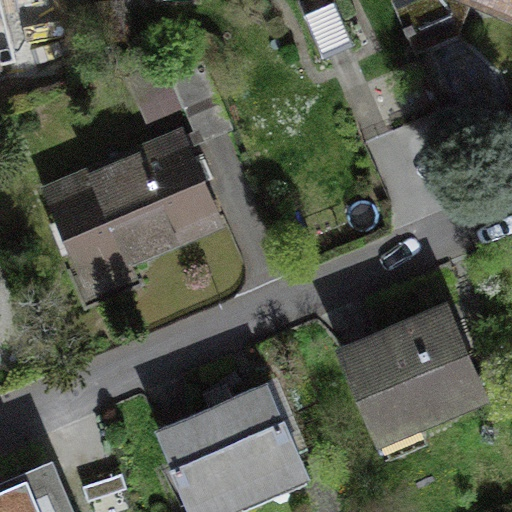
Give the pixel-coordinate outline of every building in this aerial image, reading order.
[(355,42),(335,0),(296,0),(296,1),(323,57),(355,42)] [(394,0),(417,50),(456,35),(470,0),(394,0)] [(511,0),(489,0),(511,9),(511,0)] [(204,60),(166,61),(196,131),(228,117),(204,60)] [(216,217),(180,134),(47,191),(82,274),(216,217)] [(480,391),(445,306),(341,349),(377,434),(381,433),(390,454),(424,440),(415,418),(480,391)] [(197,511),(301,469),(264,381),(157,426),(193,511),(197,511)] [(0,511),(65,511),(46,465),(0,484),(0,511)]
